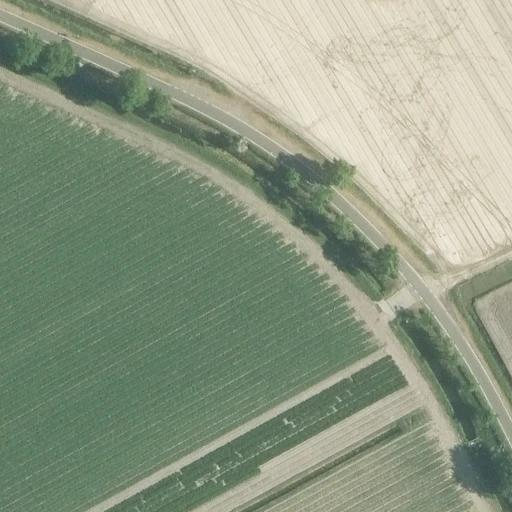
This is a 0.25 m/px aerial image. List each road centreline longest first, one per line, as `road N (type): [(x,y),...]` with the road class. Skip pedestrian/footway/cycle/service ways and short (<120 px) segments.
road 1 (unclassified): [(511,438),(456,336),(409,275),(304,171),(189,101),(0,17)]
road 2 (track): [(189,101),(202,79),(372,0)]
